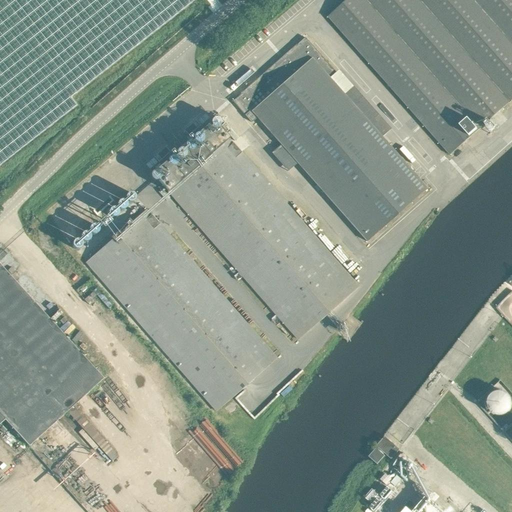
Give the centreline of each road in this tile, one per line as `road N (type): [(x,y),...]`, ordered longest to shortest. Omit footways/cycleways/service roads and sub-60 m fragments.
road 1 (unknown): [(0,223),(156,415),(159,434),(145,461),(82,511)]
road 2 (unclassified): [(0,216),(242,0)]
road 3 (unknown): [(213,93),(318,11)]
